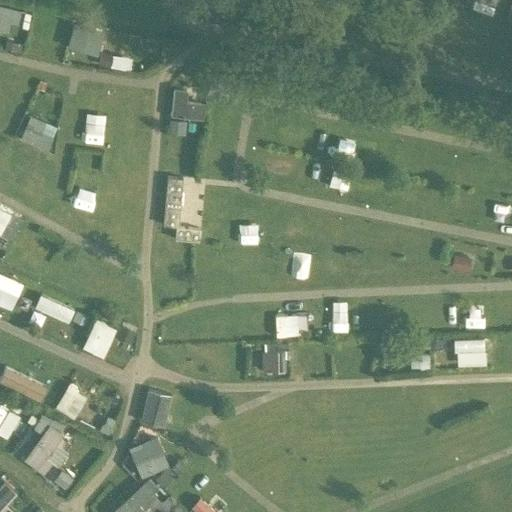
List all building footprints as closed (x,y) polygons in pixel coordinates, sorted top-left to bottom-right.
[(0,1),(0,26),(21,32),(27,9),(0,1)] [(71,46),(104,54),(109,30),(76,23),(71,46)] [(103,65),(135,67),(135,54),(104,52),(103,65)] [(173,113),(207,118),(209,101),(190,98),(191,88),(177,86),(173,113)] [(54,148),(61,122),(30,115),(24,140),(54,148)] [(189,132),(190,118),(172,117),(171,131),(189,132)] [(178,226),(183,177),(167,176),(163,225),(178,226)] [(317,176),(315,195),(331,196),(333,178),(317,176)] [(0,204),(0,231),(15,239),(25,217),(0,204)] [(200,228),(176,226),(174,239),(199,241),(200,228)] [(456,267),(476,269),(478,255),(458,253),(456,267)] [(72,320),(78,306),(43,292),(38,306),(72,320)] [(98,317),(85,347),(106,356),(120,326),(98,317)] [(118,335),(134,341),(138,329),(123,323),(118,335)] [(491,363),(490,336),(459,337),(460,364),(491,363)] [(266,370),(290,370),(290,349),(266,348),(266,370)] [(338,352),(339,374),(361,373),(361,352),(338,352)] [(308,353),(308,375),(318,374),(317,353),(308,353)] [(44,398),(50,385),(8,364),(2,378),(44,398)] [(73,382),(57,405),(76,418),(91,395),(73,382)] [(140,421),(164,426),(172,394),(147,388),(140,421)] [(4,403),(0,408),(0,430),(9,437),(23,417),(4,403)] [(52,474),(69,447),(60,442),(66,432),(51,422),(27,459),(52,474)] [(144,475),(172,464),(160,435),(132,446),(144,475)] [(164,484),(179,475),(173,465),(158,474),(164,484)] [(69,489),(76,476),(63,468),(56,481),(69,489)] [(113,511),(148,511),(159,504),(165,511),(173,506),(159,486),(161,485),(155,477),(111,509),(113,511)] [(6,511),(4,509),(20,491),(7,479),(0,486),(0,511),(6,511)] [(223,511),(202,496),(194,506),(201,511),(223,511)] [(189,511),(180,503),(171,511),(189,511)]
